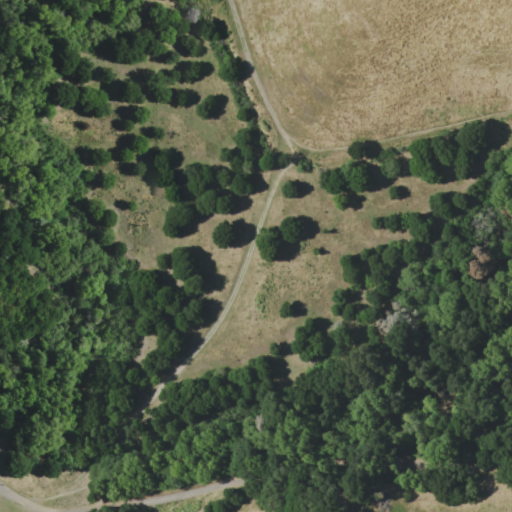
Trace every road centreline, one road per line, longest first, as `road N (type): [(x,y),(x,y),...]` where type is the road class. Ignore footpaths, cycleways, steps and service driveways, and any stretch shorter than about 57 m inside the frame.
road 1 (track): [(28,491),(55,502),(128,507),(511,438)]
road 2 (track): [(282,158),(228,303),(86,479),(28,491),(0,475)]
road 3 (track): [(282,158),(511,114)]
road 4 (track): [(228,0),(282,158)]
